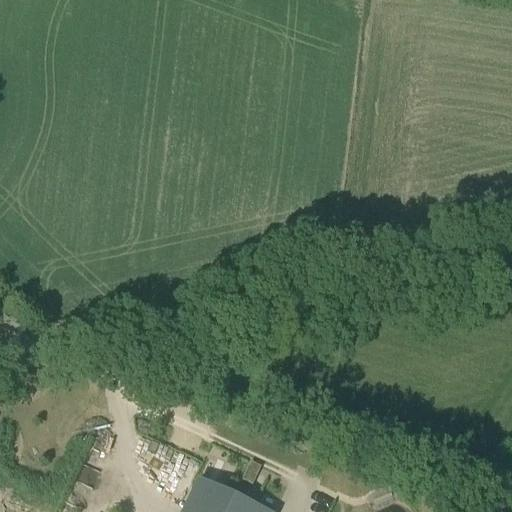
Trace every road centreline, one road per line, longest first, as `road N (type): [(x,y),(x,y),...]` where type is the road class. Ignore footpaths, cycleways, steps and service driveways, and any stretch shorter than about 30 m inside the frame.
road 1 (unclassified): [(0,353),(511,258)]
road 2 (unknown): [(141,511),(106,333)]
